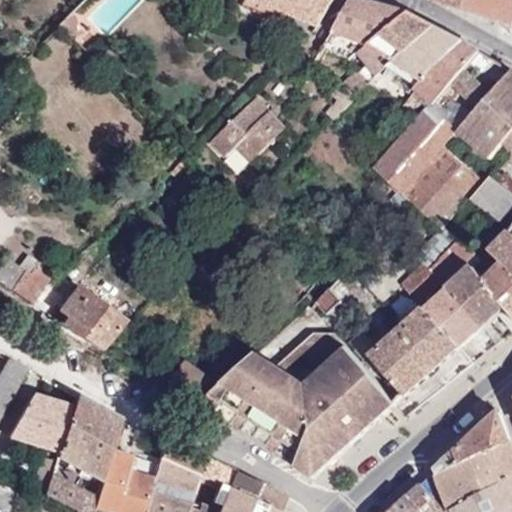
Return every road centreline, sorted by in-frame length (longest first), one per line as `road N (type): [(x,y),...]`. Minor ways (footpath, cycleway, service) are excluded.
road 1 (residential): [(335,511),(0,312)]
road 2 (primary): [(506,368),(337,511)]
